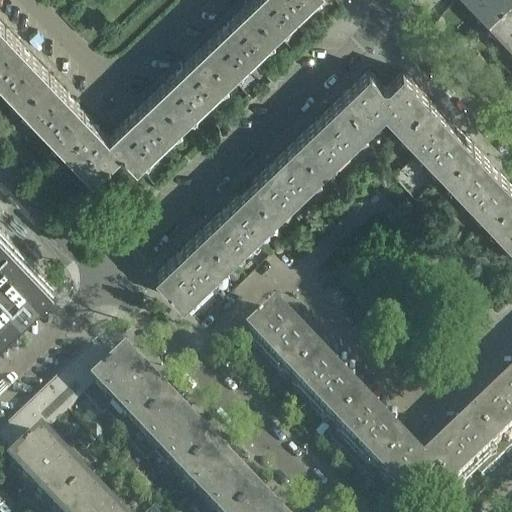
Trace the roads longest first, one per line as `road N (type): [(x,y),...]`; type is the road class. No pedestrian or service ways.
road 1 (residential): [(183,357),(277,265),(429,421),(511,341)]
road 2 (residential): [(108,277),(384,15)]
road 3 (residential): [(22,0),(112,93),(210,0)]
road 4 (residential): [(332,511),(183,357)]
road 5 (residential): [(511,147),(384,15)]
road 6 (residential): [(108,277),(0,169)]
road 7 (residential): [(0,383),(108,277)]
